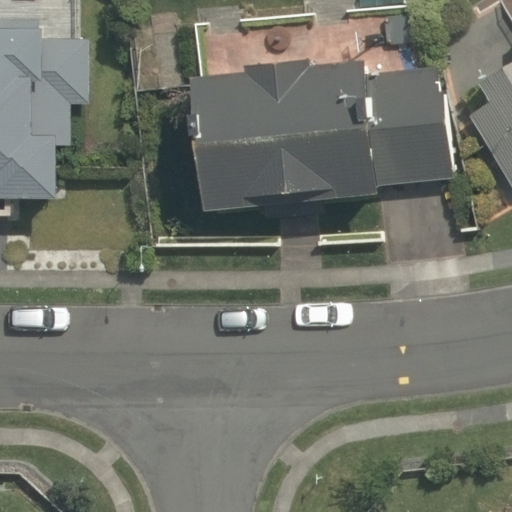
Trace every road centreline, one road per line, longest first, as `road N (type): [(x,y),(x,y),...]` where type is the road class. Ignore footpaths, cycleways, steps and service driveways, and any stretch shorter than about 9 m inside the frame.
road 1 (residential): [(186,355),(436,341),(511,327)]
road 2 (residential): [(0,353),(186,355)]
road 3 (residential): [(186,355),(203,511)]
